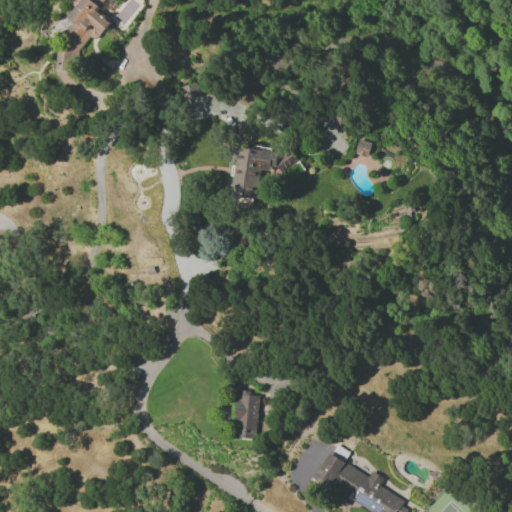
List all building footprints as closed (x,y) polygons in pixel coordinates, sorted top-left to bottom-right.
[(217,113),(211,91),(199,94),(196,82),(180,86),(189,120),(217,113)] [(355,154),(367,157),(371,142),(358,139),(355,154)] [(258,197),(260,175),(296,177),(298,152),(236,147),(233,195),(258,197)] [(235,437),(256,438),(257,395),(250,395),(250,390),(237,390),(235,437)] [(314,478),(338,491),(334,500),(346,506),(350,498),(376,511),(405,511),(407,509),(400,505),(404,499),(379,486),(384,477),(371,470),(368,475),(327,453),(314,478)]
